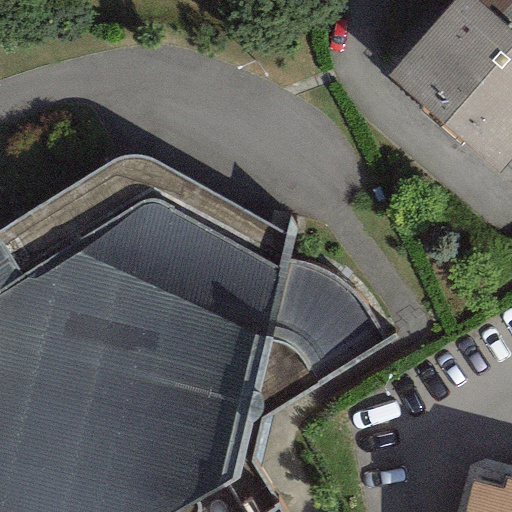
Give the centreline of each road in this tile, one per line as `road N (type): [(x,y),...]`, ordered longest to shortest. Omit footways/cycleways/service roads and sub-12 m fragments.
road 1 (residential): [(349,0),(335,40),(342,66),(488,206)]
road 2 (residential): [(511,432),(409,470),(394,500),(397,511)]
